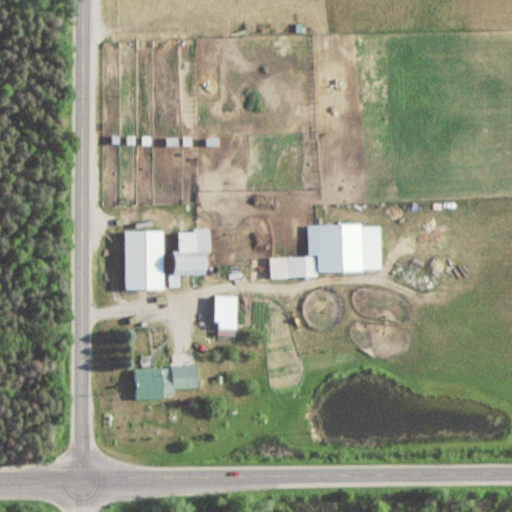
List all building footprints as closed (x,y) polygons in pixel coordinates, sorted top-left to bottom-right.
[(363,224),(307,225),(308,257),(319,257),(319,273),(363,273),(363,224)] [(165,290),(165,231),(125,231),(125,290),(165,290)] [(211,231),(182,231),(182,251),(173,251),(173,286),(180,286),(180,275),(211,275),(211,231)] [(307,258),(270,258),(270,278),(307,278),(307,258)] [(199,366),(133,367),(134,398),(175,397),(174,389),(199,388),(199,366)]
